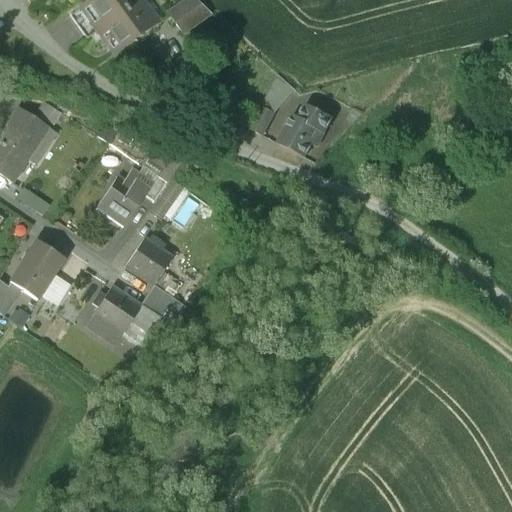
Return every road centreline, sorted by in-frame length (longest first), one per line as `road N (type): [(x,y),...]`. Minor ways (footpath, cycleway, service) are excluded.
road 1 (residential): [(0,0),(171,128),(377,209)]
road 2 (track): [(377,209),(511,315)]
road 3 (residential): [(0,190),(120,267)]
